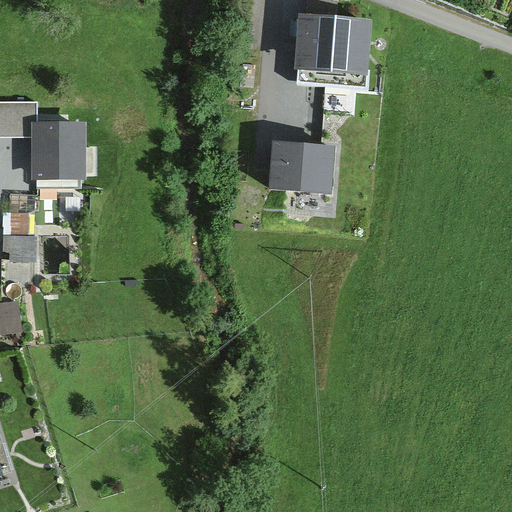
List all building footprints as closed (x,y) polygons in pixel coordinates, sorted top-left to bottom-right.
[(372,22),(300,14),(294,69),(366,77),(372,22)] [(37,102),(0,102),(0,137),(33,137),(33,123),(38,123),(37,102)] [(38,123),(33,123),(33,137),(34,178),(85,178),(84,123),(38,123)] [(335,147),(272,142),(269,189),(331,194),(335,147)] [(0,444),(0,477),(9,474),(0,444)]
